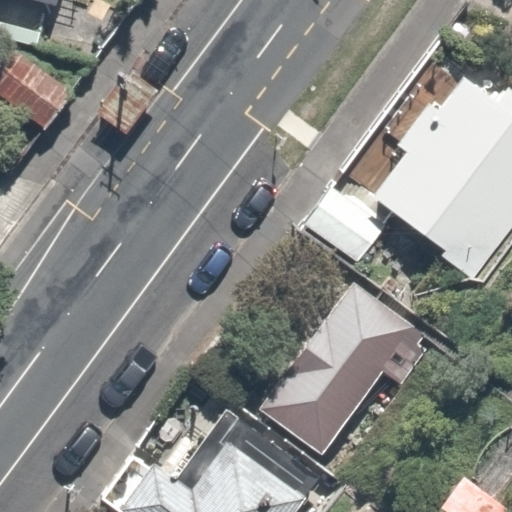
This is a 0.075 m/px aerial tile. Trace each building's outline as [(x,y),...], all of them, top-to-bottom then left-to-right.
[(67,81),(7,44),(0,55),(0,100),(40,125),(67,81)] [(485,96),(456,70),(429,109),(421,102),(382,143),(394,155),(361,192),(478,270),(511,226),(511,87),(500,78),(485,96)] [(319,188),(296,225),(351,258),(377,225),(319,188)] [(342,278),(241,396),(279,420),(315,448),(389,380),(411,385),(438,341),(342,278)] [(286,511),(302,492),(215,435),(181,488),(126,457),(89,495),(114,511),(286,511)] [(499,511),(507,502),(456,465),(424,509),(427,511),(499,511)]
